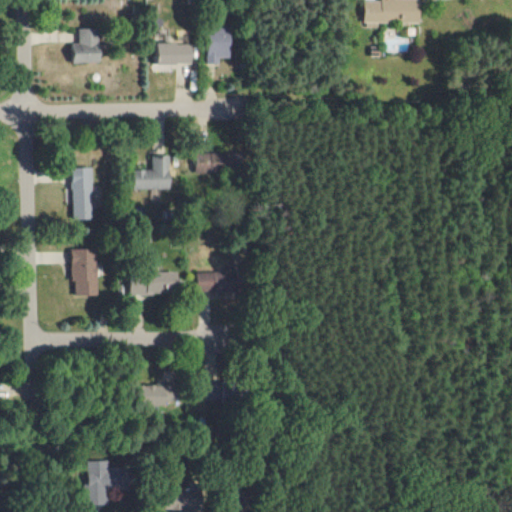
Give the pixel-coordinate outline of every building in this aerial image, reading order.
[(419,1),(399,0),(363,0),(363,27),(377,28),(377,22),(419,23),(419,1)] [(70,43),(71,63),(99,62),(98,28),(78,28),(78,43),(70,43)] [(226,31),(203,31),(204,63),(218,63),(217,58),(227,58),(226,31)] [(157,64),(191,63),(191,43),(157,44),(157,64)] [(194,173),(216,172),(215,153),(193,154),(194,173)] [(168,155),(150,155),(150,169),(133,169),(133,189),(169,188),(168,155)] [(72,295),(97,295),(96,248),(71,249),(72,295)] [(176,272),(129,271),(128,294),(175,296),(176,272)] [(195,292),(222,291),(222,272),(194,272),(195,292)] [(137,385),(135,402),(173,405),(174,388),(137,385)] [(84,461),(85,505),(102,505),(101,479),(113,479),(113,469),(104,469),(103,460),(84,461)] [(163,509),(182,509),(181,511),(196,511),(196,487),(162,487),(163,509)]
